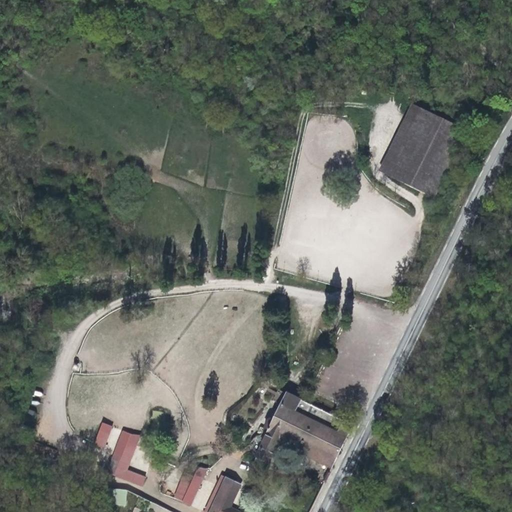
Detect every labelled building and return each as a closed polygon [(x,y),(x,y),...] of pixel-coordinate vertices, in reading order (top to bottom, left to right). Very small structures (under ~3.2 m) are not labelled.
[(387,174),(420,106),(410,101),(377,169),(387,174)] [(465,129),(420,106),(387,174),(433,197),(465,129)] [(330,464),(349,421),(284,390),(271,416),(266,426),(252,454),(266,460),(276,439),(288,445),(287,448),(285,447),(284,451),(284,454),(286,456),(289,456),(291,454),(293,451),(291,451),(293,447),(330,464)] [(266,426),(271,416),(269,415),(265,416),(262,424),(266,426)] [(112,427),(102,423),(92,446),(103,450),(112,427)] [(143,487),(147,478),(126,471),(139,436),(122,430),(106,474),(143,487)] [(185,473),(173,497),(189,505),(206,471),(198,467),(193,477),(185,473)] [(235,511),(229,509),(241,484),(233,480),(233,481),(222,476),(204,511),(235,511)] [(124,506),(128,491),(117,488),(113,504),(124,506)]
